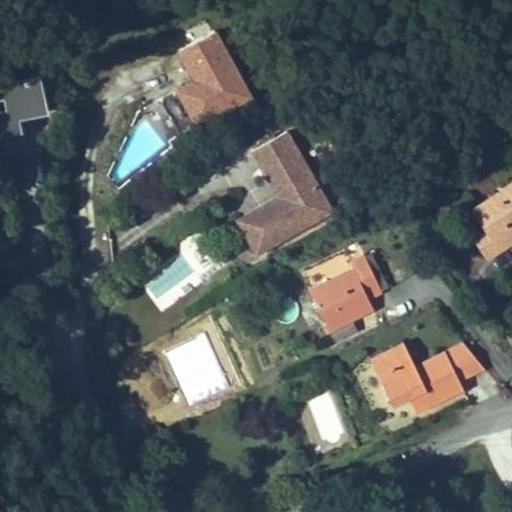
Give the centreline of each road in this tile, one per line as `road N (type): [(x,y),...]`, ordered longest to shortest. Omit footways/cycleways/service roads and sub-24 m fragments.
road 1 (residential): [(309,511),(511,406)]
road 2 (residential): [(49,304),(116,471),(120,511)]
